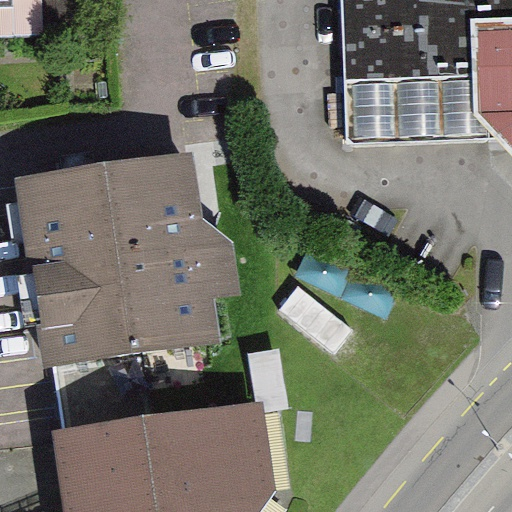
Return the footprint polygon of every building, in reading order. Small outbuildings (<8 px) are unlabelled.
[(81,0),(0,0),(0,3),(55,0),(57,31),(83,29),(81,0)] [(511,0),(349,0),(356,148),(500,137),(491,116),(485,21),(511,20),(511,0)] [(491,116),(500,137),(511,149),(511,20),(485,21),(491,116)] [(172,163),(14,190),(26,292),(46,463),(52,511),(252,511),(255,508),(247,443),(243,413),(201,415),(193,308),(224,302),(207,242),(184,244),(172,163)] [(302,288),(286,314),(329,341),(345,314),(302,288)]
